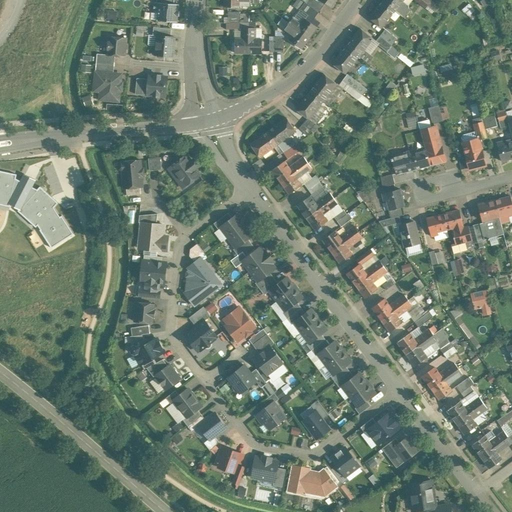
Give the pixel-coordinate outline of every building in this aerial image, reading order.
[(318,1),(316,0),(308,0),(306,3),(319,12),(324,5),(318,1)] [(383,0),(369,18),(381,28),(395,10),(383,0)] [(403,0),(383,0),(395,10),(402,16),(409,8),(408,5),(403,0)] [(432,0),(431,0),(414,0),(425,8),(428,6),(432,0)] [(439,6),(432,0),(428,6),(434,10),(435,11),(439,6)] [(156,2),(154,2),(154,3),(153,11),(153,12),(158,13),(157,19),(157,20),(178,22),(178,21),(178,16),(180,16),(180,15),(179,15),(180,11),(178,10),(179,5),(179,4),(174,4),(156,2)] [(319,12),(306,3),(301,10),(308,15),(314,19),(319,12)] [(463,8),(468,15),(474,9),(469,3),(463,8)] [(118,9),(108,8),(108,17),(118,18),(118,9)] [(314,19),(308,15),(301,24),(297,29),(309,38),(317,27),(311,23),(314,19)] [(301,24),(292,17),(288,23),(297,29),(301,24)] [(297,29),(288,23),(284,29),(293,35),(297,29)] [(171,28),(154,27),(153,35),(157,35),(171,36),(171,28)] [(248,39),(241,38),(242,29),(240,29),(235,29),(235,53),(248,53),(248,39)] [(309,38),(297,29),(293,35),(289,40),(301,49),(309,38)] [(361,29),(346,46),(359,56),(372,38),(361,29)] [(397,39),(385,29),(380,35),(392,45),(397,39)] [(171,36),(157,35),(155,55),(157,55),(159,57),(162,57),(164,55),(173,56),(175,37),(171,36)] [(392,45),(380,35),(375,42),(387,52),(392,45)] [(126,38),(109,36),(107,54),(115,55),(125,56),(126,38)] [(284,37),(275,37),(275,40),(275,52),(284,52),(284,37)] [(262,39),(248,39),(248,53),(262,53),(262,39)] [(359,56),(346,46),(332,64),(345,73),(359,56)] [(401,51),(397,55),(410,66),(414,62),(401,51)] [(115,55),(107,54),(97,54),(96,63),(114,64),(115,55)] [(114,64),(96,63),(95,72),(102,72),(113,73),(114,64)] [(413,74),(426,71),(424,63),(411,66),(413,74)] [(113,73),(102,72),(100,99),(119,101),(121,74),(113,73)] [(337,84),(324,74),(310,91),(311,91),(322,101),(323,101),(337,84)] [(366,89),(347,74),(343,80),(362,94),(362,95),(366,89)] [(160,75),(155,75),(155,76),(149,75),(149,79),(147,95),(165,97),(167,77),(160,76),(160,75)] [(149,79),(137,78),(135,94),(147,95),(149,79)] [(362,94),(343,80),(338,85),(358,100),(362,94)] [(322,101),(311,91),(297,109),(308,118),(309,118),(310,117),(322,101)] [(85,105),(93,103),(90,93),(82,96),(85,105)] [(439,105),(428,108),(432,122),(434,123),(443,121),(439,105)] [(415,110),(406,113),(409,128),(418,126),(415,110)] [(505,110),(497,112),(499,122),(507,120),(508,119),(506,111),(505,110)] [(494,112),(481,116),(483,122),(485,129),(498,125),(494,112)] [(474,124),(483,122),(481,116),(472,118),(474,124)] [(320,125),(310,117),(309,118),(308,118),(303,123),(314,133),(320,125)] [(287,118),(269,131),(278,144),(296,130),(287,118)] [(429,119),(418,122),(421,132),(431,129),(429,119)] [(478,138),(487,136),(485,129),(483,122),(474,124),(478,138)] [(312,131),(303,123),(299,128),(308,135),(312,131)] [(431,129),(421,132),(425,149),(430,165),(446,161),(441,142),(439,143),(435,128),(431,129)] [(269,131),(251,144),(260,157),(278,144),(269,131)] [(478,138),(462,142),(469,169),(486,165),(481,147),(489,145),(487,136),(478,138)] [(511,138),(506,140),(506,143),(504,143),(504,140),(496,142),(501,161),(511,157),(511,138)] [(298,142),(283,152),(288,159),(303,149),(298,142)] [(425,149),(417,152),(416,149),(409,151),(414,169),(430,165),(425,149)] [(409,151),(391,155),(392,158),(391,158),(392,161),(393,161),(396,174),(414,169),(409,151)] [(190,162),(185,156),(172,166),(186,185),(199,175),(195,169),(198,166),(193,160),(190,162)] [(160,157),(149,158),(150,170),(161,169),(160,157)] [(304,157),(289,167),(293,173),(308,162),(304,157)] [(141,160),(121,161),(122,162),(121,162),(122,163),(120,164),(121,169),(122,170),(122,171),(124,188),(126,188),(140,187),(143,187),(141,160)] [(285,161),(272,170),(281,182),(293,173),(289,167),(285,161)] [(308,162),(293,173),(297,178),(307,171),(312,168),(308,162)] [(0,204),(10,207),(10,205),(19,209),(18,211),(36,227),(38,225),(40,229),(40,230),(52,248),(74,234),(62,215),(60,217),(54,207),(58,203),(40,186),(37,189),(32,187),(36,180),(35,179),(34,182),(24,177),(25,174),(24,174),(21,181),(16,178),(17,174),(0,170),(0,204)] [(293,173),(281,182),(290,194),(304,183),(312,178),(307,171),(297,178),(293,173)] [(392,174),(381,177),(383,187),(395,184),(392,174)] [(312,178),(304,183),(308,189),(319,181),(320,180),(316,175),(312,178)] [(319,181),(308,189),(311,194),(323,186),(319,181)] [(311,196),(298,205),(307,217),(319,208),(334,198),(330,192),(326,187),(311,197),(311,196)] [(368,189),(357,192),(365,202),(371,200),(368,189)] [(400,189),(382,194),(384,201),(387,200),(389,209),(403,206),(405,205),(400,189)] [(511,201),(511,196),(495,200),(499,215),(501,223),(511,220),(511,201)] [(334,198),(319,208),(323,214),(338,203),(334,198)] [(495,200),(479,204),(484,222),(480,223),(484,239),(504,234),(501,223),(499,215),(495,200)] [(356,207),(360,214),(368,209),(365,203),(356,207)] [(403,206),(389,209),(391,218),(399,215),(405,214),(403,206)] [(319,208),(307,217),(315,229),(328,220),(323,214),(319,208)] [(343,209),(334,216),(337,221),(347,214),(343,209)] [(458,210),(443,214),(447,229),(452,228),(456,244),(451,245),(454,253),(467,249),(467,247),(473,246),(472,244),(468,226),(463,228),(458,210)] [(228,212),(214,223),(218,229),(221,227),(220,227),(232,218),(228,212)] [(347,214),(337,221),(341,226),(352,218),(348,213),(347,214)] [(138,222),(141,222),(157,224),(158,214),(139,215),(138,222)] [(232,218),(220,227),(221,227),(228,237),(246,224),(238,214),(232,218)] [(443,214),(427,218),(431,236),(438,235),(438,232),(447,229),(443,214)] [(391,218),(379,221),(383,227),(401,222),(399,215),(391,218)] [(415,221),(399,225),(405,246),(420,242),(415,221)] [(142,248),(167,251),(168,240),(165,240),(165,235),(163,235),(164,224),(157,224),(141,222),(139,237),(143,237),(142,248)] [(480,223),(473,225),(478,242),(485,240),(484,239),(480,223)] [(246,224),(228,237),(236,247),(236,248),(248,239),(254,234),(246,224)] [(473,225),(468,226),(472,244),(478,242),(473,225)] [(354,226),(340,236),(344,242),(358,231),(354,226)] [(335,230),(323,239),(332,251),(344,242),(340,236),(335,230)] [(358,231),(344,242),(348,247),(362,237),(358,231)] [(248,239),(236,248),(236,247),(233,249),(238,255),(243,251),(252,244),(248,239)] [(344,242),(332,251),(340,263),(352,254),(348,247),(344,242)] [(197,243),(190,249),(189,256),(194,262),(201,257),(203,261),(208,257),(197,243)] [(252,244),(243,251),(247,257),(256,250),(252,244)] [(247,257),(242,260),(250,271),(270,256),(266,250),(263,252),(260,247),(256,250),(247,257)] [(369,250),(358,258),(362,263),(373,256),(369,250)] [(434,250),(429,252),(432,265),(438,264),(434,250)] [(270,256),(250,271),(258,281),(270,272),(275,268),(272,263),(274,261),(270,256)] [(360,264),(348,273),(356,285),(369,276),(383,266),(379,260),(377,262),(373,256),(362,263),(360,265),(360,264)] [(194,262),(188,267),(189,269),(186,291),(185,292),(195,305),(218,287),(211,277),(214,275),(203,261),(201,257),(194,262)] [(166,263),(144,261),(142,281),(146,281),(145,289),(157,290),(158,282),(164,283),(166,263)] [(383,266),(369,276),(373,282),(387,271),(383,266)] [(270,272),(258,281),(255,283),(260,289),(274,278),(270,272)] [(369,276),(356,285),(365,297),(377,288),(373,282),(369,276)] [(278,283),(269,290),(270,290),(277,300),(295,287),(287,277),(278,283)] [(274,278),(260,289),(264,295),(270,290),(269,290),(278,283),(274,278)] [(295,287),(277,300),(285,310),(285,311),(297,302),(303,297),(295,287)] [(145,289),(141,289),(140,296),(158,298),(159,290),(145,289)] [(404,294),(390,305),(394,310),(408,300),(404,294)] [(486,294),(472,297),(475,308),(488,305),(486,294)] [(385,299),(373,308),(381,319),(394,310),(390,305),(385,299)] [(408,300),(394,310),(398,316),(406,310),(412,305),(408,300)] [(213,301),(206,306),(211,312),(218,307),(213,301)] [(154,304),(137,302),(135,321),(152,323),(153,317),(154,317),(155,310),(153,310),(154,304)] [(297,302),(285,311),(285,310),(282,312),(287,318),(301,307),(297,302)] [(419,303),(407,312),(410,316),(414,321),(426,313),(419,303)] [(203,306),(189,317),(196,326),(205,320),(211,316),(203,306)] [(239,307),(229,315),(233,320),(226,326),(237,341),(255,327),(239,307)] [(305,313),(301,307),(287,318),(291,324),(294,322),(305,313)] [(302,332),(319,319),(312,308),(305,313),(294,322),(302,332)] [(398,316),(394,310),(381,319),(390,331),(410,316),(407,312),(406,310),(398,316)] [(426,313),(414,321),(419,327),(433,317),(429,311),(426,313)] [(302,332),(309,343),(321,333),(327,329),(319,319),(302,332)] [(196,326),(185,335),(198,351),(200,349),(201,350),(205,347),(206,348),(207,348),(209,348),(210,347),(211,346),(212,345),(212,343),(211,342),(215,339),(214,338),(217,336),(205,320),(196,326)] [(149,325),(131,328),(132,336),(142,334),(150,333),(149,325)] [(263,329),(249,339),(253,344),(267,333),(263,329)] [(410,333),(398,342),(406,354),(433,334),(429,329),(415,339),(410,333)] [(440,329),(434,334),(437,340),(439,343),(447,338),(440,329)] [(267,333),(253,344),(260,354),(270,346),(274,343),(267,333)] [(311,350),(326,339),(321,333),(309,343),(307,344),(311,350)] [(142,334),(132,336),(130,336),(132,346),(143,340),(142,334)] [(433,334),(406,354),(415,365),(427,357),(423,350),(437,340),(434,334),(433,334)] [(157,338),(145,345),(143,340),(132,346),(131,347),(130,350),(132,353),(135,354),(140,364),(141,364),(153,357),(164,351),(157,338)] [(439,343),(437,345),(439,348),(443,353),(453,346),(447,338),(439,343)] [(326,339),(311,350),(316,356),(318,354),(330,345),(326,339)] [(330,345),(318,354),(326,364),(343,351),(335,340),(330,345)] [(437,340),(423,350),(427,357),(439,348),(437,345),(439,343),(437,340)] [(260,354),(255,357),(267,373),(282,362),(270,346),(260,354)] [(453,346),(443,353),(447,359),(457,352),(453,346)] [(343,351),(326,364),(333,374),(334,374),(345,365),(351,361),(343,351)] [(153,357),(141,364),(144,369),(147,368),(156,363),(153,357)] [(156,363),(147,368),(154,376),(155,375),(168,365),(163,359),(156,363)] [(454,363),(440,373),(444,379),(458,368),(454,363)] [(168,365),(155,375),(166,390),(181,379),(169,364),(168,365)] [(245,365),(228,377),(234,385),(233,388),(236,390),(238,391),(245,386),(248,387),(256,381),(256,380),(250,373),(245,365)] [(345,365),(334,374),(333,374),(331,376),(335,382),(350,371),(345,365)] [(435,367),(423,376),(431,388),(444,379),(440,373),(435,367)] [(458,368),(444,379),(448,384),(462,374),(458,368)] [(256,369),(250,373),(256,380),(256,381),(261,387),(267,383),(256,369)] [(350,371),(335,382),(340,388),(342,386),(354,377),(350,371)] [(354,377),(342,386),(350,396),(367,383),(360,372),(354,377)] [(469,377),(456,386),(461,392),(470,386),(474,383),(469,377)] [(444,379),(431,388),(440,400),(452,391),(448,384),(444,379)] [(284,403),(292,397),(288,391),(291,389),(287,383),(276,392),(284,403)] [(367,383),(350,396),(357,406),(358,406),(367,400),(375,393),(367,383)] [(470,386),(461,392),(464,397),(474,391),(470,386)] [(202,406),(188,388),(179,395),(173,399),(175,401),(187,416),(187,417),(198,409),(202,406)] [(176,390),(166,397),(171,404),(175,401),(173,399),(179,395),(176,390)] [(274,392),(263,401),(267,406),(274,402),(279,398),(274,392)] [(479,397),(465,408),(469,413),(483,403),(479,397)] [(328,414),(318,400),(311,405),(316,411),(316,410),(322,419),(328,414)] [(367,400),(358,406),(357,406),(355,408),(360,414),(371,405),(367,400)] [(460,401),(448,410),(456,422),(469,413),(465,408),(460,401)] [(267,406),(256,415),(262,423),(264,421),(270,429),(285,417),(274,402),(267,406)] [(483,403),(469,413),(473,419),(487,408),(483,403)] [(198,409),(187,417),(187,416),(183,419),(188,426),(202,415),(198,409)] [(316,411),(303,420),(317,438),(330,429),(322,419),(316,410),(316,411)] [(376,422),(367,429),(368,429),(378,443),(401,427),(390,412),(376,422)] [(206,420),(199,425),(200,426),(209,439),(210,439),(214,436),(226,426),(216,413),(206,420)] [(469,413),(456,422),(465,434),(477,425),(473,419),(469,413)] [(202,415),(188,426),(192,431),(200,426),(199,425),(206,420),(202,415)] [(373,418),(361,427),(364,432),(368,429),(367,429),(376,422),(373,418)] [(504,431),(489,441),(493,447),(508,437),(504,431)] [(485,435),(472,444),(481,456),(493,447),(489,441),(485,435)] [(214,436),(210,439),(209,439),(204,442),(210,450),(219,442),(214,436)] [(419,450),(408,436),(398,444),(395,446),(405,460),(419,450)] [(508,437),(493,447),(497,453),(511,442),(508,437)] [(394,439),(385,446),(388,451),(395,446),(398,444),(394,439)] [(240,453),(222,447),(216,463),(234,469),(237,461),(240,462),(242,458),(238,457),(240,453)] [(493,447),(481,456),(490,468),(502,459),(497,453),(493,447)] [(353,452),(338,464),(340,468),(348,477),(364,465),(353,452)] [(271,458),(263,456),(263,458),(256,457),(252,476),(274,481),(277,467),(278,461),(271,460),(271,458)] [(319,472),(303,469),(304,466),(293,464),(291,474),(289,482),(288,491),(301,494),(302,489),(320,492),(324,497),(338,486),(335,483),(331,486),(319,472)] [(338,480),(327,466),(319,472),(331,486),(335,483),(338,480)] [(286,469),(277,467),(274,481),(273,485),(282,487),(286,469)] [(351,481),(348,477),(340,468),(336,472),(346,484),(351,481)] [(242,475),(236,473),(233,482),(239,484),(242,475)] [(431,480),(409,484),(411,495),(413,495),(415,511),(426,509),(436,508),(436,507),(431,480)] [(353,497),(344,485),(340,488),(350,500),(353,497)]
